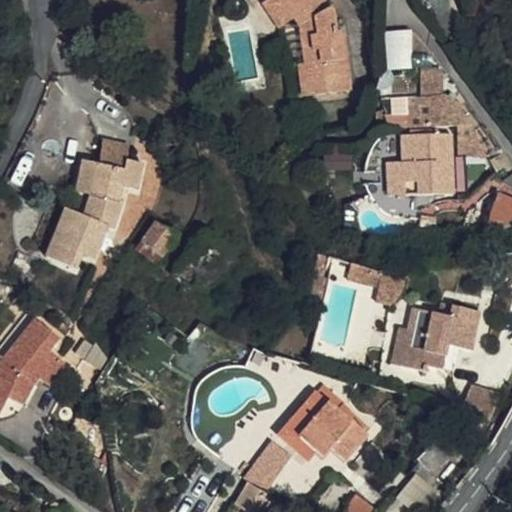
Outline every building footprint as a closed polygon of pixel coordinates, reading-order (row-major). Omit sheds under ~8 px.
[(270,0),(259,0),(276,28),(300,13),(291,0),(278,0),(272,3),(270,0)] [(270,0),(272,3),(278,0),(291,0),(300,13),(310,66),(300,67),(306,97),(355,88),(345,33),(339,32),(336,14),(331,8),(326,4),(320,2),(313,2),(312,0),(270,0)] [(384,30),(387,69),(414,67),(411,28),(384,30)] [(462,123),(462,143),(480,142),(464,104),(448,92),(448,70),(422,70),(423,99),(436,99),(437,123),(462,123)] [(437,123),(436,99),(423,99),(424,124),(437,123)] [(438,192),(438,176),(455,176),(454,132),(405,133),(405,161),(392,161),(392,193),(438,192)] [(84,159),(124,174),(127,164),(133,151),(93,134),(84,159)] [(462,151),(483,152),(480,142),(462,143),(462,151)] [(57,206),(29,255),(55,271),(63,259),(73,266),(89,241),(82,236),(89,225),(104,236),(122,209),(116,206),(121,194),(134,198),(145,172),(127,164),(124,174),(84,159),(74,190),(87,197),(76,217),(57,206)] [(392,161),(379,161),(379,193),(392,193),(392,161)] [(455,176),(438,176),(438,192),(455,191),(455,176)] [(149,269),(170,240),(147,223),(126,253),(149,269)] [(222,256),(193,238),(162,281),(179,293),(191,277),(201,284),(207,277),(222,256)] [(399,298),(410,263),(395,261),(387,264),(379,265),(374,265),(364,264),(355,260),(348,285),(399,298)] [(447,317),(411,308),(406,328),(399,327),(391,362),(424,370),(425,364),(436,367),(442,345),(468,352),(478,310),(450,303),(447,317)] [(0,395),(13,380),(25,392),(44,372),(25,353),(36,341),(13,318),(0,331),(0,395)] [(322,388),(279,437),(308,462),(323,445),(341,461),(362,438),(335,414),(341,407),(342,406),(322,388)] [(496,412),(465,401),(456,421),(482,432),(496,412)] [(341,407),(335,414),(362,438),(368,432),(341,407)] [(267,491),(278,476),(260,463),(249,478),(267,491)] [(263,495),(248,485),(235,506),(244,511),(264,511),(270,504),(261,498),(263,495)] [(413,488),(398,504),(407,511),(431,511),(436,507),(413,488)]
